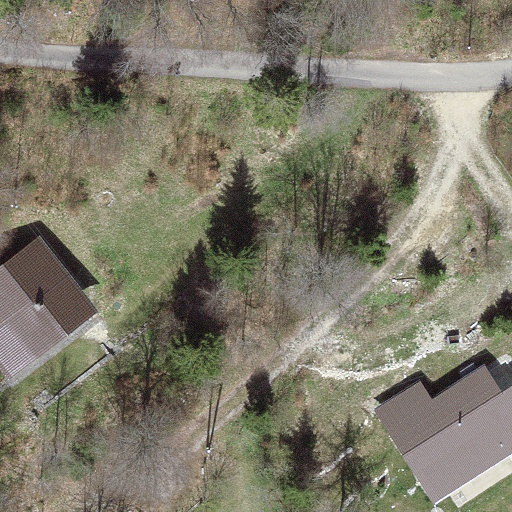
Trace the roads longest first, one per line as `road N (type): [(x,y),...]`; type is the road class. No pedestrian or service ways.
road 1 (residential): [(511,75),(355,74),(0,45)]
road 2 (track): [(170,457),(393,249),(440,183),(456,143),(459,78)]
